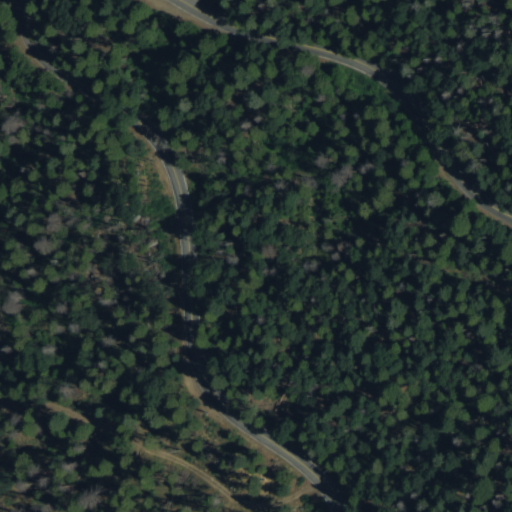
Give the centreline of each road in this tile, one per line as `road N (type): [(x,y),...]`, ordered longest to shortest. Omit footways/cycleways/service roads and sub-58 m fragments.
road 1 (residential): [(335,511),(312,475),(222,409),(206,388),(178,189),(165,152),(156,137),(25,45),(19,0)]
road 2 (residential): [(180,0),(202,16),(377,75),(469,191),(511,216)]
